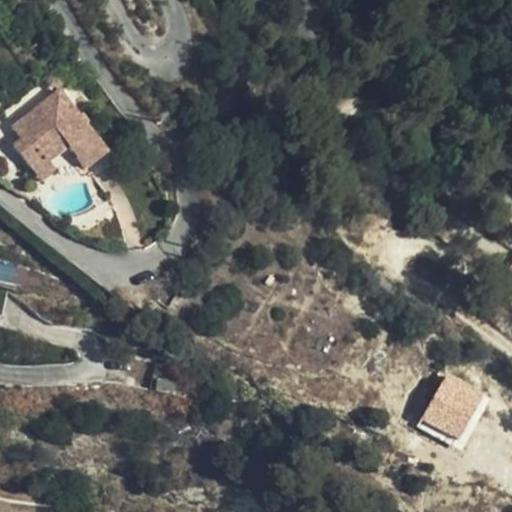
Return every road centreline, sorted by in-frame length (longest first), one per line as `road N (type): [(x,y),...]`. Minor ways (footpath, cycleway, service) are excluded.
road 1 (residential): [(0,196),(82,268),(120,275),(158,260),(180,234),(185,203),(174,158),(70,30),(57,0)]
road 2 (residential): [(511,350),(433,304),(399,268),(415,255),(511,292)]
road 3 (residential): [(113,0),(134,39),(162,64),(183,57),(190,21),(178,0)]
